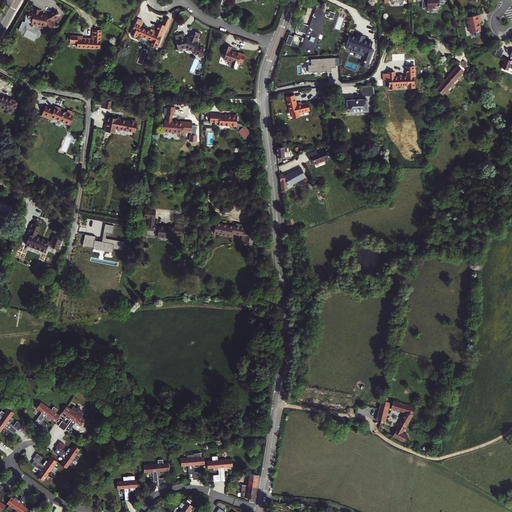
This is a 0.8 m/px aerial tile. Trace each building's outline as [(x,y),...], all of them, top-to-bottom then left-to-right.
[(305,39),(302,38),(301,41),(304,42),(302,47),(308,50),(307,50),(309,51),(309,50),(311,51),(325,15),(329,17),(329,18),(331,19),(331,18),(333,19),(335,13),(330,11),(329,15),(325,14),(326,10),(317,6),(310,26),(307,34),(306,34),(306,36),(305,39)] [(34,12),(29,11),(28,15),(26,15),(25,23),(32,24),(38,25),(38,27),(40,27),(41,26),(46,27),(46,24),(49,28),(49,29),(50,29),(55,26),(54,25),(55,24),(53,21),(60,17),(55,10),(48,14),(43,13),(43,14),(39,14),(40,10),(34,9),(34,12)] [(482,22),(480,14),(467,17),(470,33),(481,31),(479,23),(482,22)] [(135,23),(130,34),(137,37),(138,35),(151,41),(150,45),(156,48),(162,34),(163,35),(170,19),(166,17),(163,25),(159,23),(155,31),(151,29),(150,31),(141,27),(142,25),(136,23),(135,23)] [(307,34),(310,26),(302,23),(299,31),(306,34),(307,34)] [(100,49),(101,30),(92,30),(92,38),(83,38),(83,36),(70,35),(69,43),(77,43),(77,47),(100,49)] [(183,34),(175,36),(178,50),(186,48),(193,51),(197,41),(196,40),(199,33),(192,30),(189,39),(187,38),(187,37),(184,37),(183,34)] [(361,64),(368,67),(374,49),(371,48),(374,42),(365,39),(365,37),(357,34),(356,37),(351,35),(346,46),(352,49),(351,50),(364,55),(361,64)] [(243,63),(245,55),(238,52),(237,54),(235,53),(236,52),(231,50),(232,47),(225,45),(222,53),(225,54),(224,59),(231,62),(230,67),(236,69),(239,62),(243,63)] [(502,56),(505,50),(498,47),(495,54),(502,56)] [(467,54),(460,49),(455,57),(462,61),(467,54)] [(511,50),(510,55),(511,56),(511,59),(511,60),(506,58),(502,68),(509,70),(510,67),(511,68),(511,50)] [(309,65),(309,72),(318,71),(318,72),(323,72),(323,71),(328,71),(332,71),(332,67),(337,67),(336,57),(312,59),(312,64),(309,65)] [(398,77),(389,77),(389,89),(396,89),(396,85),(408,85),(408,88),(415,88),(414,76),(415,76),(415,66),(407,66),(407,76),(403,77),(403,75),(398,75),(398,77)] [(453,83),(464,70),(458,66),(448,78),(452,82),(453,83)] [(443,94),(453,83),(452,82),(448,78),(437,89),(443,94)] [(363,96),(365,96),(375,96),(373,85),(362,86),(363,96)] [(8,112),(14,114),(18,102),(0,95),(0,107),(8,110),(8,112)] [(310,110),(308,102),(301,104),(301,102),(296,103),(294,95),(286,97),(289,112),(291,112),(293,118),(299,117),(298,113),(310,110)] [(361,99),(347,100),(347,111),(368,110),(367,99),(365,99),(361,99)] [(45,106),(41,116),(50,119),(51,117),(70,124),(74,113),(67,110),(66,112),(61,110),(62,109),(55,106),(54,109),(45,106)] [(164,120),(164,132),(183,133),(183,132),(191,132),(192,122),(181,122),(181,123),(171,122),(172,115),(174,116),(175,107),(167,106),(167,108),(164,108),(164,115),(166,115),(166,120),(164,120)] [(228,116),(226,116),(220,115),(220,114),(210,113),(210,122),(219,122),(219,125),(230,125),(230,127),(237,127),(239,130),(238,131),(244,138),(250,133),(244,126),(243,126),(242,126),(241,125),(239,124),(238,124),(237,123),(237,121),(237,116),(237,115),(228,114),(228,116)] [(105,130),(115,132),(116,128),(135,132),(137,121),(129,119),(129,121),(122,119),(122,117),(118,116),(117,118),(107,117),(105,130)] [(290,156),(290,152),(287,152),(287,146),(277,147),(277,157),(290,156)] [(329,158),(326,150),(316,153),(316,151),(308,154),(311,161),(312,160),(314,164),(329,158)] [(282,174),(279,174),(280,191),(286,190),(286,185),(288,184),(288,185),(305,176),(301,167),(284,177),(282,174)] [(148,208),(145,208),(144,218),(148,219),(147,230),(142,229),(142,236),(147,236),(147,231),(158,232),(158,237),(174,238),(175,234),(184,235),(184,225),(174,224),(174,227),(154,225),(156,211),(148,210),(148,208)] [(252,245),(254,235),(244,232),(245,226),(236,223),(235,226),(216,222),(213,234),(221,235),(221,236),(231,238),(232,233),(242,236),(241,242),(252,245)] [(105,224),(104,232),(113,234),(114,226),(105,224)] [(25,244),(44,252),(48,244),(58,248),(62,239),(53,235),(51,241),(38,236),(41,229),(32,226),(29,234),(31,235),(29,239),(27,238),(25,244)] [(96,236),(85,234),(84,239),(83,246),(93,248),(113,252),(113,248),(122,250),(124,242),(103,238),(102,242),(95,240),(96,236)] [(381,400),(377,419),(381,420),(382,420),(385,421),(390,402),(389,402),(390,400),(388,400),(388,398),(384,397),(383,400),(381,400)] [(416,407),(393,400),(391,408),(405,413),(395,430),(393,435),(393,436),(405,442),(407,438),(408,435),(403,433),(416,407)] [(56,421),(60,416),(55,413),(58,409),(53,406),(51,409),(40,402),(37,408),(42,411),(35,422),(38,424),(46,414),(47,415),(45,417),(50,420),(51,418),(56,421)] [(65,417),(69,420),(71,418),(72,419),(65,429),(68,432),(76,421),(81,425),(85,420),(80,416),(81,413),(81,411),(81,409),(79,406),(77,408),(73,405),(70,409),(66,406),(62,412),(67,415),(65,417)] [(14,433),(17,430),(7,423),(8,421),(10,423),(13,419),(11,417),(14,412),(13,411),(14,410),(9,406),(5,413),(1,411),(0,412),(0,431),(0,432),(4,426),(14,433)] [(43,421),(45,417),(47,415),(46,414),(38,424),(37,426),(43,430),(47,424),(43,421)] [(71,418),(69,420),(66,424),(62,421),(58,426),(64,430),(65,429),(72,419),(71,418)] [(7,423),(17,430),(18,431),(22,425),(17,421),(13,425),(10,423),(8,421),(7,423)] [(68,453),(66,452),(62,449),(65,445),(60,441),(56,447),(57,448),(67,455),(68,453)] [(67,455),(57,448),(55,451),(65,459),(61,464),(66,468),(71,462),(75,465),(78,461),(78,460),(81,456),(77,453),(80,449),(74,445),(71,449),(69,448),(66,452),(68,453),(67,455)] [(205,461),(204,457),(201,457),(201,453),(193,453),(193,451),(187,452),(188,458),(181,459),(182,466),(189,465),(189,477),(194,477),(193,465),(194,465),(195,467),(200,467),(200,464),(205,464),(205,461)] [(45,466),(43,465),(39,462),(42,457),(37,453),(33,459),(34,460),(44,467),(45,466)] [(233,466),(232,459),(218,460),(218,456),(212,456),(213,461),(207,461),(208,468),(213,468),(213,470),(219,470),(218,467),(220,467),(221,481),(221,482),(226,481),(225,467),(233,466)] [(44,467),(34,460),(32,463),(42,471),(38,476),(44,480),(48,475),(52,478),(55,473),(54,472),(58,468),(54,466),(57,461),(51,457),(48,462),(46,460),(43,465),(45,466),(44,467)] [(159,471),(159,474),(164,473),(164,471),(170,470),(169,463),(164,463),(163,459),(158,460),(158,464),(144,465),(144,472),(153,471),(154,486),(158,485),(157,471),(159,471)] [(159,476),(159,474),(159,471),(157,471),(158,485),(165,485),(165,476),(159,476)] [(247,485),(257,487),(259,475),(249,474),(249,476),(243,476),(243,479),(248,480),(247,485)] [(130,488),(131,490),(136,490),(135,487),(141,487),(141,479),(135,480),(134,476),(123,477),(124,481),(117,481),(117,489),(125,488),(125,501),(130,500),(129,488),(130,488)] [(247,485),(242,485),(241,497),(249,498),(249,500),(255,501),(257,487),(247,485)] [(22,496),(19,500),(18,502),(19,503),(26,493),(27,491),(21,487),(17,493),(22,496)] [(18,502),(19,500),(15,497),(14,499),(11,497),(7,503),(10,505),(7,508),(11,511),(14,508),(19,511),(26,511),(28,509),(23,505),(30,495),(26,493),(19,503),(18,502)] [(191,511),(193,510),(191,508),(193,506),(187,502),(185,504),(182,502),(179,506),(182,509),(179,511),(191,511)]
